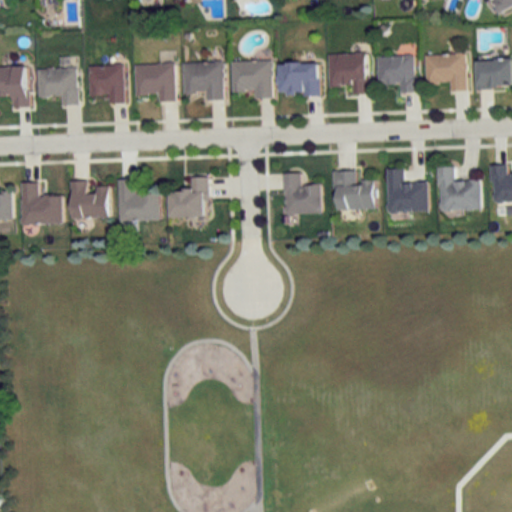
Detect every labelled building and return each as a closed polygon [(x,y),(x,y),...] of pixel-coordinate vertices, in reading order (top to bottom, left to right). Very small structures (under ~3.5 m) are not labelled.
[(511,0),(495,0),(501,12),(511,7),(511,0)] [(330,54),(330,87),(352,86),(353,94),(370,94),(369,53),(330,54)] [(427,55),(428,83),(450,82),(450,92),(468,91),(467,53),(427,55)] [(378,56),(379,86),(400,85),(400,93),(419,92),(418,55),(378,56)] [(511,59),(477,59),(477,87),(511,87),(511,59)] [(234,61),(234,92),(256,92),(256,98),(273,98),(273,61),(234,61)] [(226,99),(225,62),(184,63),(185,95),(206,94),(206,100),(226,99)] [(282,63),(282,96),(321,96),(321,63),(282,63)] [(176,64),(136,65),(137,95),(158,95),(158,102),(177,102),(176,64)] [(0,66),(0,95),(11,96),(11,108),(30,107),(29,66),(0,66)] [(125,66),(89,66),(90,94),(109,94),(109,103),(125,103),(125,66)] [(61,106),(79,105),(78,67),(38,69),(39,97),(61,96),(61,106)] [(511,173),(509,174),(509,165),(493,165),(493,201),(511,201),(511,173)] [(482,210),(482,180),(457,180),(457,167),(440,167),(441,211),(482,210)] [(430,212),(429,182),(406,183),(405,169),(388,170),(388,213),(430,212)] [(376,209),(376,180),(357,180),(357,171),(337,171),(337,210),(376,209)] [(286,214),(323,214),(322,185),(303,185),(303,173),(286,173),(286,214)] [(171,217),(210,217),(210,177),(192,177),(192,191),(172,190),(171,217)] [(119,221),(161,221),(161,193),(137,193),(137,179),(119,179),(119,221)] [(110,218),(111,187),(89,187),(89,181),(73,181),(73,218),(110,218)] [(23,224),(63,225),(63,196),(40,196),(40,182),(23,182),(23,224)] [(0,221),(14,221),(13,192),(0,192),(0,221)]
